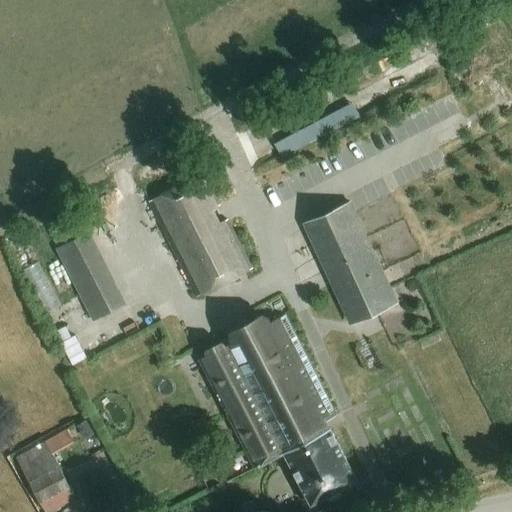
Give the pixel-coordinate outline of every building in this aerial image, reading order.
[(275,139),(283,156),(363,118),(356,101),(275,139)] [(157,196),(196,291),(253,268),(232,215),(220,220),(215,206),(219,204),(207,175),(157,196)] [(98,220),(121,217),(117,192),(94,196),(98,220)] [(349,326),(398,304),(351,201),(302,224),(349,326)] [(127,304),(82,217),(51,233),(59,248),(56,249),(93,321),(127,304)] [(311,506),(357,482),(326,421),(336,416),(285,316),(199,360),(254,467),(284,454),(311,506)] [(71,337),(61,343),(73,366),(87,358),(75,335),(71,337)] [(85,420),(76,426),(83,438),(92,433),(85,420)] [(67,430),(45,442),(15,459),(44,511),(47,511),(74,498),(52,455),(74,444),(67,430)]
